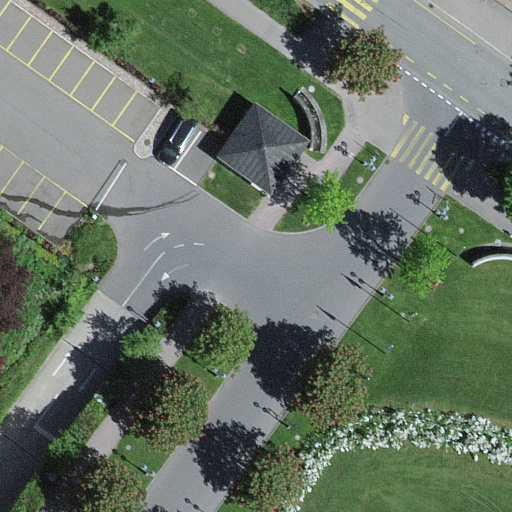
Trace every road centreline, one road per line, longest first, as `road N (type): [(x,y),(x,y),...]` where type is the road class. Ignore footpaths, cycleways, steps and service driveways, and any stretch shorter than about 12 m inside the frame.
road 1 (residential): [(484,78),(167,511)]
road 2 (primary): [(484,78),(371,0)]
